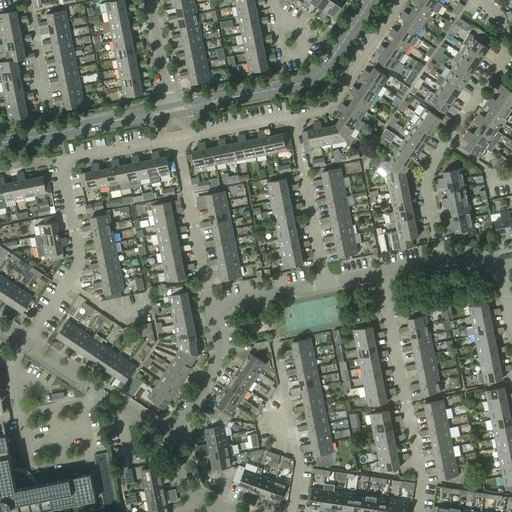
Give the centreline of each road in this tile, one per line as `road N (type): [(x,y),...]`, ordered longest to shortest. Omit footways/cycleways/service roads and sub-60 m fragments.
road 1 (residential): [(30,343),(79,265),(58,160),(176,137)]
road 2 (residential): [(437,244),(430,166),(504,55),(501,18),(474,0)]
road 3 (residential): [(418,511),(417,457),(381,284)]
road 4 (tertiary): [(171,108),(0,142)]
road 5 (residential): [(293,511),(299,491),(274,342)]
road 6 (residential): [(291,115),(327,106),(401,0)]
road 7 (residential): [(208,300),(176,137)]
road 8 (residential): [(167,436),(30,343)]
road 9 (residential): [(322,268),(291,115)]
road 10 (residential): [(209,306),(217,360),(167,436)]
road 11 (tertiary): [(291,83),(171,108)]
